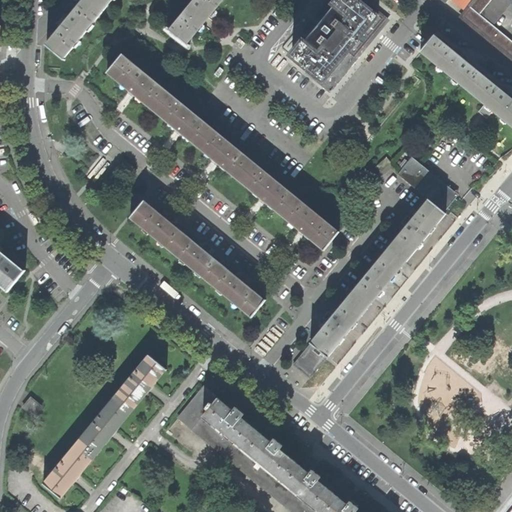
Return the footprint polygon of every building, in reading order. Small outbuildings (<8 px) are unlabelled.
[(64,57),(102,11),(88,0),(82,0),(68,17),(66,15),(63,18),(60,21),(63,23),(47,43),(47,42),(45,44),(64,59),(65,58),(64,57)] [(88,0),(102,11),(110,0),(88,0)] [(170,29),(169,30),(187,45),(188,44),(187,43),(204,22),(222,0),(195,0),(171,29),(170,29)] [(338,0),(334,5),(340,10),(352,20),(322,56),(310,46),(304,41),(292,55),(319,78),(318,80),(329,89),(387,21),(375,11),(373,13),(357,0),(338,0)] [(448,0),(465,14),(470,6),(462,0),(448,0)] [(480,14),(490,0),(475,0),(470,6),(480,14)] [(492,24),(511,0),(490,0),(480,14),(492,24)] [(511,40),(492,24),(480,14),(470,6),(465,14),(463,16),(479,29),(508,53),(511,56),(511,40)] [(352,20),(340,10),(335,17),(338,20),(334,25),(330,22),(329,23),(325,20),(321,24),(318,29),(321,32),(320,34),(324,37),(319,43),(316,40),(310,46),(322,56),(352,20)] [(422,52),(473,94),(486,78),(465,61),(467,59),(464,56),(462,54),(460,57),(435,36),(436,36),(435,35),(420,52),(421,53),(422,52)] [(135,91),(157,109),(169,95),(122,56),(123,55),(122,54),(107,72),(109,73),(110,71),(135,91)] [(473,94),(485,105),(492,111),(511,127),(511,95),(508,93),(506,95),(486,78),(473,94)] [(178,127),(199,144),(211,129),(169,95),(157,109),(178,127)] [(488,116),(492,111),(485,105),(481,110),(488,116)] [(220,161),(241,178),(253,164),(211,129),(199,144),(220,161)] [(380,173),(392,162),(387,156),(375,168),(380,173)] [(416,190),(430,173),(411,158),(398,174),(416,190)] [(253,164),(241,178),(263,196),(283,213),(295,198),(253,164)] [(441,182),(430,173),(416,190),(429,200),(444,212),(457,195),(441,182)] [(303,229),(325,247),(324,249),(325,249),(339,232),(338,231),(337,233),(295,198),(283,213),(303,229)] [(429,200),(411,221),(404,230),(389,247),(406,261),(426,237),(445,213),(444,212),(429,200)] [(187,236),(171,223),(165,218),(145,201),(131,217),(173,252),(187,236)] [(165,218),(171,223),(175,218),(172,216),(169,213),(165,218)] [(404,230),(411,221),(406,216),(399,225),(404,230)] [(223,266),(209,254),(201,248),(187,236),(173,252),(210,282),(223,266)] [(201,248),(209,254),(212,249),(209,246),(205,243),(201,248)] [(389,247),(351,294),(367,308),(387,284),(406,261),(389,247)] [(25,271),(24,272),(0,252),(0,283),(8,291),(7,292),(8,292),(25,271)] [(265,300),(245,284),(238,279),(223,266),(210,282),(251,317),(265,300)] [(238,279),(245,284),(249,279),(245,277),(242,274),(238,279)] [(351,294),(335,313),(328,322),(311,343),(327,356),(347,332),(367,308),(351,294)] [(328,322),(335,313),(330,309),(323,318),(328,322)] [(327,356),(311,343),(293,365),(310,378),(327,356)] [(148,355),(113,399),(130,413),(148,391),(166,369),(148,355)] [(203,415),(218,398),(204,387),(178,418),(192,429),(201,418),(203,415)] [(34,416),(42,407),(31,398),(23,408),(34,416)] [(218,398),(203,415),(320,511),(356,511),(358,508),(355,505),(350,501),(348,504),(318,480),(320,476),(316,473),(312,470),(309,473),(280,449),(283,446),(279,442),(275,439),(272,442),(241,417),(244,414),(239,411),(235,407),(233,411),(218,398)] [(114,433),(130,413),(113,399),(80,438),(98,453),(114,433)] [(314,511),(320,511),(203,415),(201,418),(314,511)] [(292,511),(314,511),(201,418),(192,429),(292,511)] [(78,477),(98,453),(80,438),(44,484),(61,498),(78,477)]
